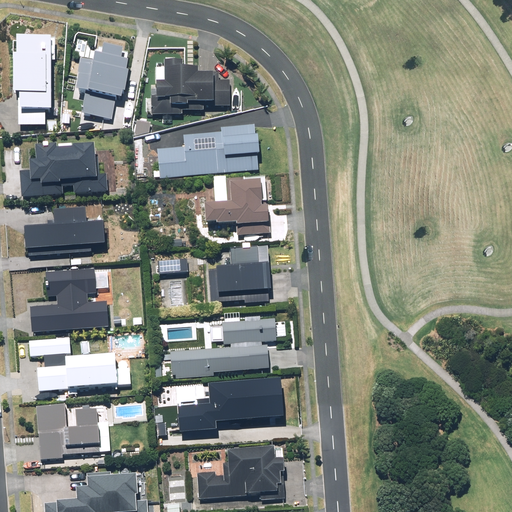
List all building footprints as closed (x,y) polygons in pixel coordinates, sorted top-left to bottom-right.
[(55,45),(19,43),(17,101),(21,101),(19,128),(46,129),(46,116),(54,116),(55,100),(53,100),(55,45)] [(95,67),(83,65),(78,96),(87,98),(84,116),(114,122),(117,108),(126,109),(134,67),(124,66),(126,54),(107,51),(106,62),(96,60),(95,67)] [(152,99),(152,117),(183,117),(183,112),(230,112),(230,84),(218,84),(218,78),(199,78),(199,74),(183,74),(183,69),(157,69),(156,99),(152,99)] [(257,141),(256,129),(222,132),(222,138),(184,141),(185,152),(158,154),(160,182),(260,173),(258,161),(262,160),(260,141),(257,141)] [(20,171),(22,197),(62,194),(62,187),(73,186),(74,192),(108,189),(107,172),(100,173),(99,154),(95,154),(94,141),(72,143),(72,145),(57,146),(56,142),(35,144),(36,158),(29,159),(30,170),(20,171)] [(233,229),(233,233),(269,230),(267,214),(263,214),(261,186),(230,188),(231,208),(204,210),(206,231),(233,229)] [(25,234),(26,256),(105,250),(103,228),(86,230),(85,215),(54,217),(54,224),(47,225),(48,233),(25,234)] [(184,240),(172,240),(172,250),(184,250),(184,240)] [(274,269),(259,270),(258,252),(229,254),(230,272),(211,273),(213,305),(276,300),(274,269)] [(183,265),(160,265),(160,276),(183,277),(183,265)] [(31,332),(109,327),(107,301),(88,302),(87,294),(94,293),(93,270),(44,273),(45,297),(58,296),(59,306),(30,307),(31,332)] [(299,312),(285,312),(285,332),(298,332),(299,312)] [(247,325),(224,326),(224,349),(232,348),(232,351),(173,352),(173,380),(216,379),(215,375),(270,374),(269,349),(263,349),(263,345),(277,345),(277,324),(262,325),(262,320),(247,321),(247,325)] [(40,392),(131,384),(129,366),(116,368),(115,351),(70,355),(68,337),(29,341),(30,356),(44,355),(45,367),(37,367),(40,392)] [(303,378),(291,378),(291,397),(302,397),(303,378)] [(180,411),(181,437),(218,436),(218,427),(285,425),(284,386),(210,388),(211,410),(180,411)] [(66,408),(36,410),(41,464),(63,462),(63,460),(101,456),(97,411),(75,413),(77,433),(68,434),(66,408)] [(276,449),(228,452),(228,457),(230,457),(230,468),(224,468),(225,479),(217,480),(216,476),(198,477),(200,502),(280,497),(279,490),(283,490),(282,478),(287,477),(286,464),(277,465),(277,453),(276,453),(276,449)] [(79,505),(45,505),(44,511),(137,511),(137,500),(141,500),(141,480),(111,481),(111,476),(88,476),(88,493),(78,493),(79,505)] [(170,496),(163,496),(163,511),(181,511),(182,505),(170,505),(170,496)]
